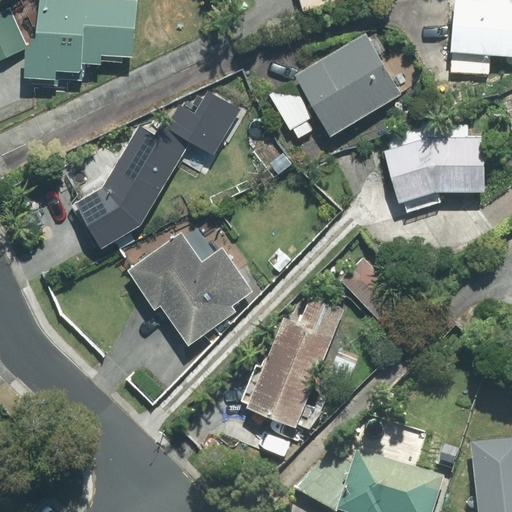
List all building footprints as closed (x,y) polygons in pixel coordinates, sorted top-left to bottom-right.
[(135,0),(130,0),(36,0),(34,35),(20,34),(11,9),(0,14),(0,63),(19,55),(17,82),(76,86),(77,69),(98,70),(98,60),(131,62),(135,0)] [(511,2),(468,0),(448,0),(445,55),(450,55),(449,72),(488,74),(489,57),(511,58),(511,2)] [(306,122),(313,118),(325,140),(409,92),(382,45),(373,49),(365,35),(291,78),(294,83),(267,98),(292,142),(311,131),(306,122)] [(381,152),(394,206),(400,205),(402,215),(441,205),(438,194),(482,193),(481,138),(465,139),(463,123),(390,135),(393,149),(381,152)] [(180,155),(139,127),(109,175),(67,207),(93,255),(138,229),(180,155)] [(234,318),(228,310),(251,295),(221,249),(198,264),(179,235),(122,272),(176,356),(234,318)] [(362,256),(336,278),(381,330),(407,308),(362,256)] [(281,320),(234,416),(284,440),(330,344),(281,320)] [(511,511),(511,435),(476,441),(488,511),(511,511)] [(346,438),(300,489),(343,511),(345,507),(359,511),(441,511),(454,480),(346,438)] [(0,475),(0,501),(13,489),(0,475)]
